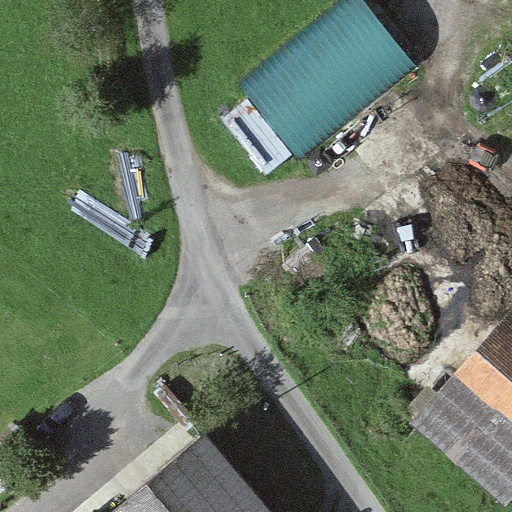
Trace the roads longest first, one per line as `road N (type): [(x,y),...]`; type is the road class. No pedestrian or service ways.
road 1 (track): [(151,0),(200,260),(196,325),(115,399),(50,511)]
road 2 (track): [(200,260),(374,511)]
